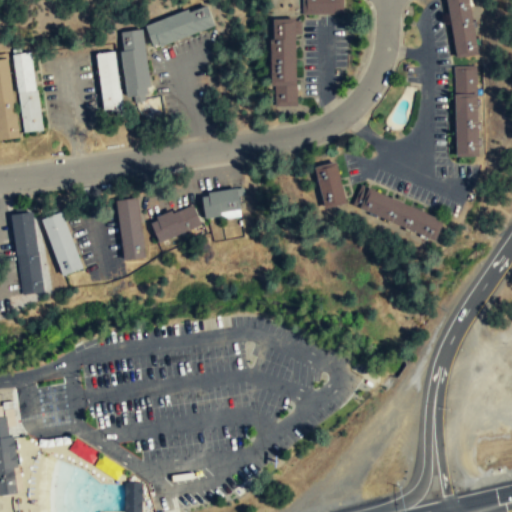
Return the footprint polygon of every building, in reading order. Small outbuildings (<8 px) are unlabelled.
[(342,0),(302,0),(302,15),(342,15),(342,0)] [(477,55),(469,0),(447,0),(455,58),(477,55)] [(145,25),(152,48),(214,28),(206,5),(145,25)] [(295,106),(295,18),(271,18),(271,106),(295,106)] [(127,101),(152,98),(144,29),(119,32),(127,101)] [(103,114),(122,112),(115,51),(96,53),(103,114)] [(34,52),(14,54),(21,132),(41,130),(34,52)] [(10,58),(0,58),(0,139),(18,138),(10,58)] [(454,66),(455,156),(477,155),(476,66),(454,66)] [(324,209),(345,205),(336,164),(316,168),(324,209)] [(361,185),(352,207),(434,241),(443,220),(361,185)] [(236,214),(234,192),(203,195),(204,216),(236,214)] [(146,257),(138,197),(128,198),(117,199),(125,260),(146,257)] [(44,291),(38,252),(39,252),(33,211),(22,212),(11,214),(22,294),(44,291)] [(84,268),(62,211),(53,215),(42,219),(63,275),(64,275),(84,268)] [(151,224),(158,242),(187,231),(181,213),(151,224)] [(0,494),(16,493),(13,468),(18,467),(14,435),(9,436),(7,416),(0,417),(0,494)] [(97,451),(73,439),(67,451),(91,463),(97,451)] [(92,468),(117,480),(123,468),(98,455),(92,468)] [(140,511),(141,483),(124,483),(123,511),(140,511)]
